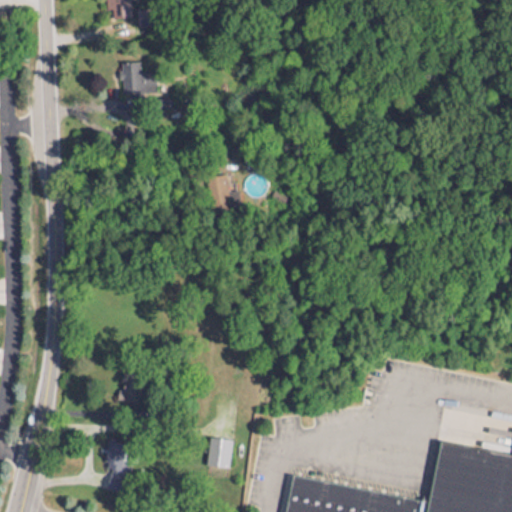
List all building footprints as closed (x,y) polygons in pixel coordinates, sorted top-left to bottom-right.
[(130,12),(130,0),(105,0),(105,12),(130,12)] [(137,56),(119,56),(119,86),(149,86),(149,66),(137,66),(137,56)] [(511,511),(425,511),(438,446),(511,461),(511,511)] [(282,511),(289,479),(326,486),(321,511),(282,511)] [(372,511),(375,498),(352,493),(348,511),(372,511)] [(397,511),(399,502),(375,498),(372,511),(397,511)] [(423,511),(424,507),(399,502),(397,511),(423,511)]
